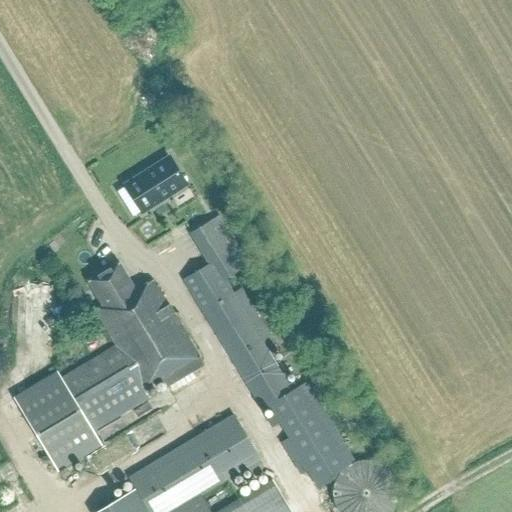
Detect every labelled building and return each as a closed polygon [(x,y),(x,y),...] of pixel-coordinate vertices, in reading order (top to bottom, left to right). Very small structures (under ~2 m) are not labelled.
[(168,157),(124,185),(141,212),(185,184),(168,157)] [(317,492),(342,469),(344,467),(353,459),(305,381),(296,387),(292,381),(288,384),(263,343),(270,339),(240,287),(233,292),(213,261),(227,252),(208,221),(188,233),(206,265),(182,280),(260,410),(267,406),(286,438),(281,442),(300,475),(305,471),(317,492)] [(103,307),(96,312),(118,348),(63,381),(59,374),(17,399),(59,470),(102,444),(89,422),(142,390),(144,392),(163,380),(167,387),(202,366),(151,280),(135,290),(119,264),(88,283),(103,307)] [(281,305),(266,307),(269,329),(284,327),(281,305)] [(174,511),(261,460),(233,413),(127,477),(134,489),(148,511),(174,511)] [(397,493),(397,490),(397,488),(396,485),(395,482),(394,479),(393,477),(391,474),(390,472),(388,470),(386,468),(384,466),(381,465),(379,464),(376,462),(373,462),(371,461),(368,460),(365,460),(362,460),(359,461),(357,461),(354,462),(351,463),(349,464),(346,466),(344,467),(342,469),(340,472),(338,474),(336,476),(335,479),(334,481),(333,484),(332,487),(332,490),(332,493),(332,495),(332,498),(333,501),(334,504),(335,506),(336,509),(338,511),(390,511),(391,511),(393,509),(394,507),(395,504),(396,502),(397,499),(397,496),(397,493)] [(215,511),(291,511),(271,479),(215,511)] [(148,511),(134,489),(95,511),(148,511)]
